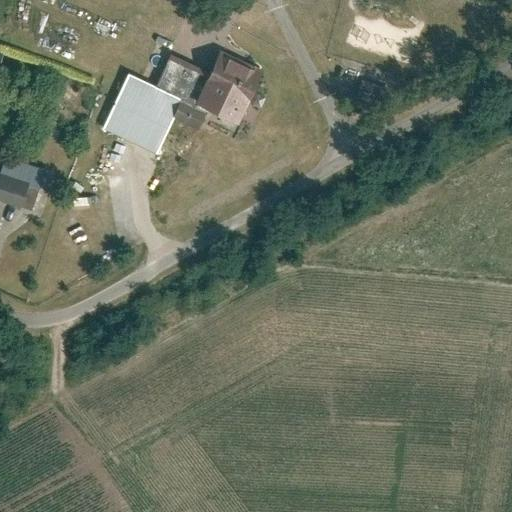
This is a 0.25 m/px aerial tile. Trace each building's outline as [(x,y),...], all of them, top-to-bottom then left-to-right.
[(209,69),(194,101),(236,120),(260,69),(218,49),(209,69)] [(194,101),(209,69),(170,51),(155,83),(180,94),(194,101)] [(127,70),(102,125),(154,149),(180,94),(155,83),(127,70)] [(376,106),(382,84),(358,77),(352,100),(376,106)] [(179,107),(167,133),(191,144),(203,118),(179,107)] [(160,148),(184,159),(191,144),(167,133),(160,148)] [(45,168),(5,155),(0,172),(0,174),(27,183),(40,187),(45,168)] [(0,194),(22,201),(27,183),(0,174),(0,194)]
